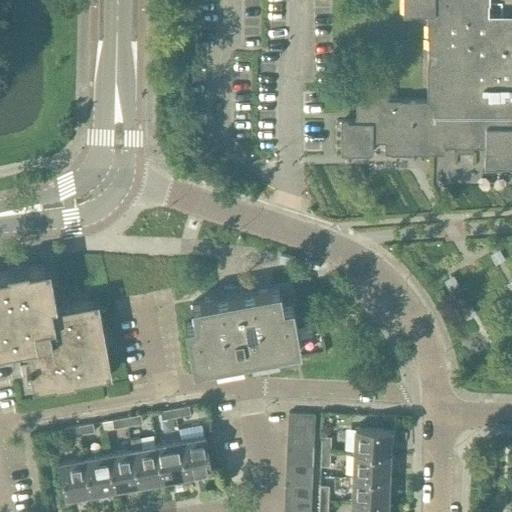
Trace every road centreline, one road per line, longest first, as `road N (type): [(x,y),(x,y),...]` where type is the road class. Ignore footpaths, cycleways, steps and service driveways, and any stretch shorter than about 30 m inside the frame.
road 1 (residential): [(436,390),(413,315),(387,283),(339,251),(117,180)]
road 2 (residential): [(0,424),(247,383)]
road 3 (residential): [(247,383),(436,390)]
road 4 (tertiary): [(117,180),(117,0)]
road 5 (residential): [(224,511),(267,505),(247,383)]
road 6 (tertiary): [(0,220),(102,198),(117,180)]
